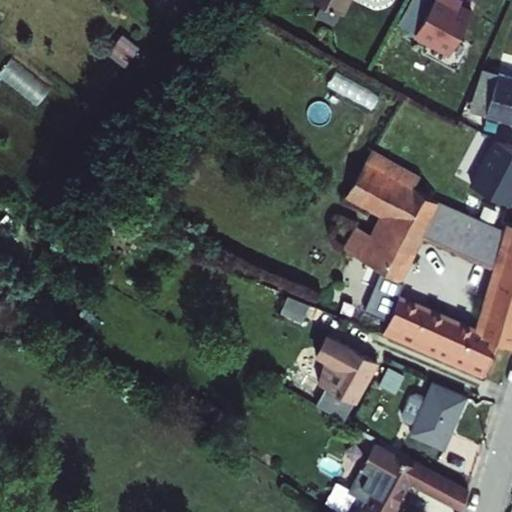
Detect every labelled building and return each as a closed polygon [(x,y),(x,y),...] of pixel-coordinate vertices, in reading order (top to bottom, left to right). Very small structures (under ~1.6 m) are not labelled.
[(349,0),(312,0),(342,15),(349,0)] [(438,0),(420,36),(455,55),(476,15),(462,8),(464,5),(455,1),(455,0),(438,0)] [(16,54),(1,71),(37,104),(52,87),(16,54)] [(508,76),(490,71),(479,114),(498,119),(508,76)] [(511,76),(508,76),(498,119),(511,122),(511,76)] [(511,150),(495,141),(470,185),(507,206),(511,197),(511,150)] [(416,170),(371,145),(345,195),(380,213),(397,182),(407,187),(416,170)] [(344,251),(395,277),(405,257),(408,258),(419,236),(498,270),(480,330),(398,294),(383,330),(485,375),(497,338),(511,344),(511,220),(511,221),(509,231),(407,187),(397,182),(380,213),(368,235),(355,229),(344,251)] [(302,319),(309,303),(268,285),(261,301),(302,319)] [(320,354),(328,358),(341,337),(333,332),(320,354)] [(380,361),(341,337),(328,358),(320,380),(327,385),(317,403),(345,419),(380,361)] [(468,396),(436,382),(415,432),(446,446),(468,396)] [(381,447),(368,470),(383,478),(368,507),(376,511),(395,511),(412,480),(462,509),(468,488),(427,465),(424,472),(381,447)]
